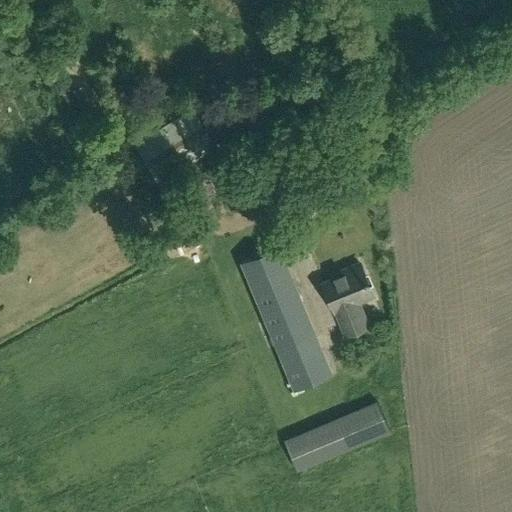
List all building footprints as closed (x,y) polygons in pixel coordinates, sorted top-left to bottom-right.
[(210,145),(186,106),(128,141),(151,180),(210,145)] [(315,330),(279,245),(241,261),(276,346),(315,330)] [(337,310),(348,334),(367,325),(356,301),(373,294),(360,263),(342,271),(343,273),(323,283),(335,311),(337,310)] [(332,372),(322,349),(284,365),(294,388),(332,372)] [(390,429),(376,397),(286,437),(300,469),(390,429)]
